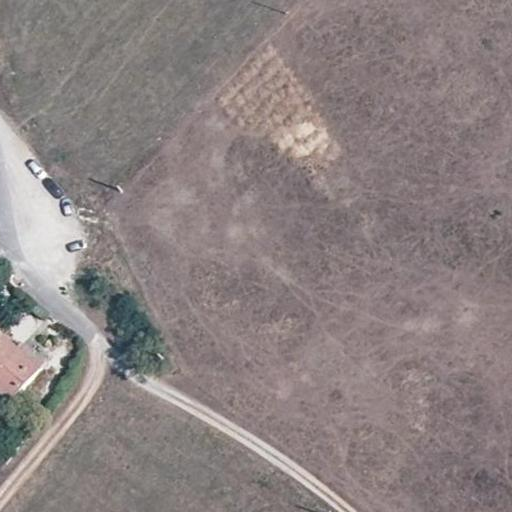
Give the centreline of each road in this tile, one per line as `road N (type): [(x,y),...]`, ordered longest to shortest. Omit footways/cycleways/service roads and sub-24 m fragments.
road 1 (unclassified): [(0,202),(14,272),(58,312),(347,511)]
road 2 (track): [(99,339),(0,492)]
